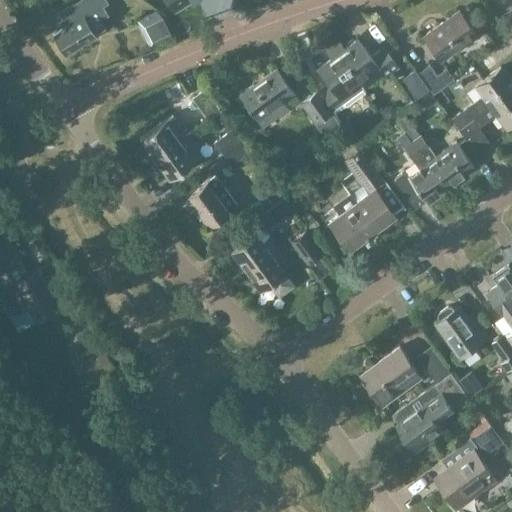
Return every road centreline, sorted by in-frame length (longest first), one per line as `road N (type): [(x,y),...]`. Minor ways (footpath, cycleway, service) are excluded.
road 1 (residential): [(281,361),(173,258),(67,110)]
road 2 (residential): [(67,110),(238,35),(343,0)]
road 3 (residential): [(281,361),(511,194)]
road 4 (residential): [(387,511),(281,361)]
